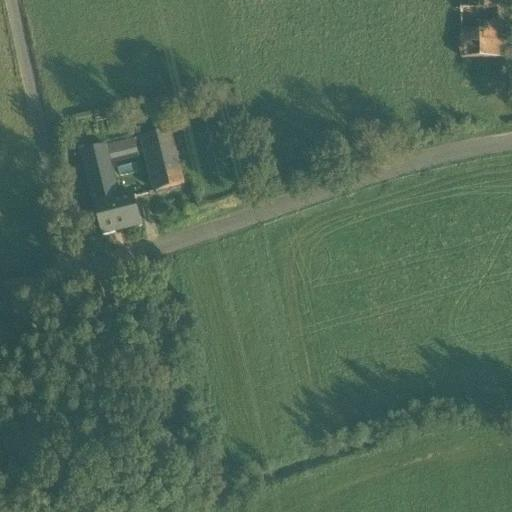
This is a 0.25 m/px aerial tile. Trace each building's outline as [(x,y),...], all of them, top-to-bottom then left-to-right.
[(461,0),(462,58),(498,58),(498,0),(461,0)] [(498,0),(498,58),(511,57),(511,53),(511,0),(498,0)] [(142,140),(154,193),(185,186),(172,133),(142,140)] [(134,142),(105,148),(108,163),(138,157),(134,142)] [(82,153),(94,206),(117,201),(108,163),(105,148),(82,153)] [(94,206),(101,235),(111,233),(139,227),(132,198),(117,201),(94,206)]
